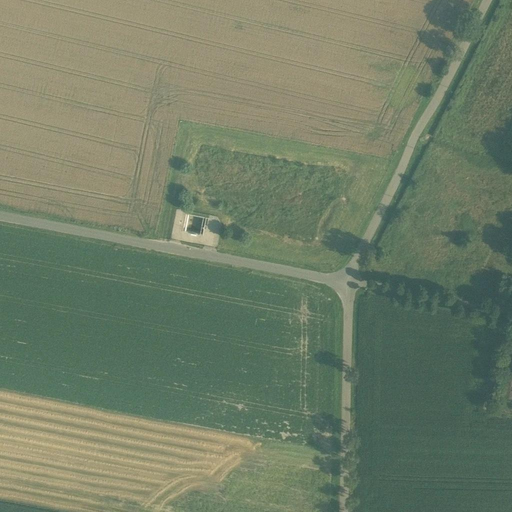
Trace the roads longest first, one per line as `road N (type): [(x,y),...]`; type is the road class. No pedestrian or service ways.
road 1 (unclassified): [(350,282),(0,217)]
road 2 (unclassified): [(350,282),(489,0)]
road 3 (unclassified): [(342,511),(350,282)]
